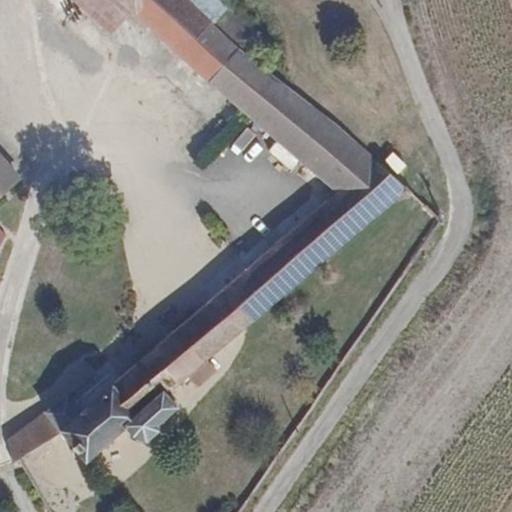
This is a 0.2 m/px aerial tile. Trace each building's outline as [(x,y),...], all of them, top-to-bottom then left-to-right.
[(166,392),(207,358),(409,188),(241,47),(214,23),(187,0),(121,0),(129,7),(209,80),(338,192),(268,251),(117,381),(110,373),(75,402),(68,394),(46,413),(8,441),(11,453),(14,462),(61,432),(86,462),(125,427),(133,435),(146,441),(160,430),(159,424),(178,406),(166,392)] [(75,0),(108,30),(129,7),(121,0),(75,0)] [(220,0),(187,0),(214,23),(228,7),(220,0)] [(214,23),(241,47),(255,30),(228,7),(214,23)] [(0,192),(17,178),(0,158),(0,192)] [(272,198),(248,207),(257,229),(280,220),(272,198)] [(217,370),(207,358),(188,374),(198,386),(217,370)]
